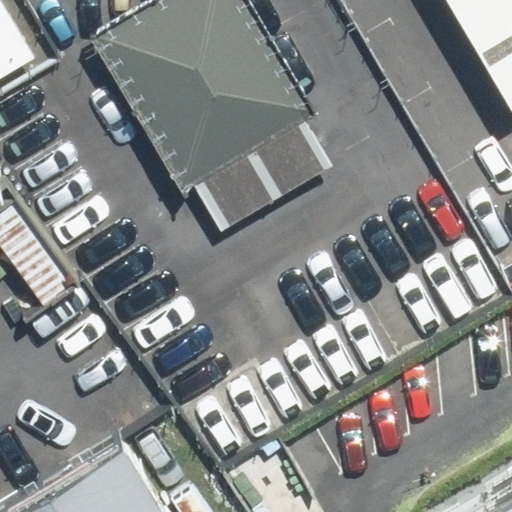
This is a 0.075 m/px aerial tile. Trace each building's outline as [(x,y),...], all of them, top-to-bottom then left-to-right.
[(0,0),(0,64),(31,46),(3,0),(0,0)] [(314,103),(251,0),(128,0),(84,26),(179,183),(314,103)] [(511,0),(458,0),(511,87),(511,86),(511,0)] [(0,177),(9,172),(0,157),(0,177)] [(196,511),(138,414),(0,496),(0,511),(196,511)] [(511,511),(511,463),(436,509),(437,511),(511,511)]
